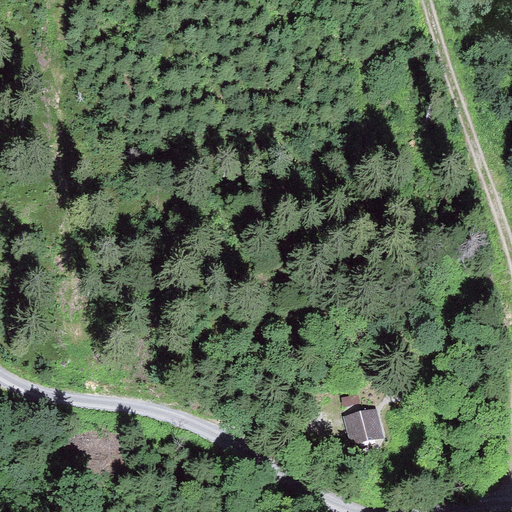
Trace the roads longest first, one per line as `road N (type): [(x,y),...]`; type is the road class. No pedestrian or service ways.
road 1 (track): [(341,511),(188,417),(153,405),(32,391),(0,372)]
road 2 (track): [(511,239),(434,0)]
